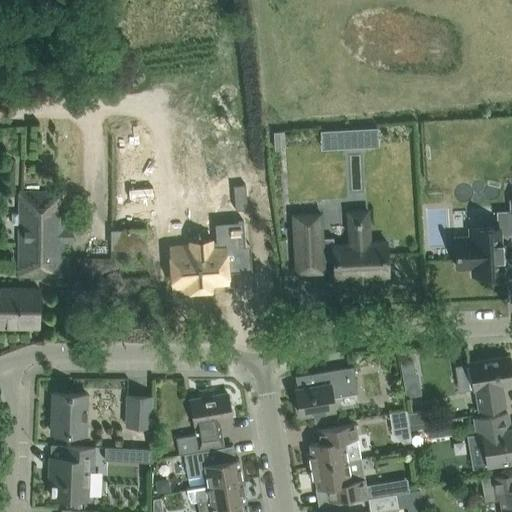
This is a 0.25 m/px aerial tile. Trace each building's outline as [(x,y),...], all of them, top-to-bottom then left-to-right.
[(376,128),(364,128),(365,146),(377,145),(376,128)] [(342,130),(330,130),(331,148),(343,147),(342,130)] [(235,209),(247,208),(245,184),(233,185),(235,209)] [(72,243),(73,227),(65,227),(65,192),(20,191),(18,275),(64,275),(64,242),(72,243)] [(511,238),(511,198),(510,199),(511,211),(497,212),(498,227),(470,228),(471,247),(456,247),(457,266),(471,265),(472,274),(502,272),(501,257),(502,257),(502,241),(500,241),(500,234),(511,234),(511,238)] [(290,212),(294,274),(326,272),(325,257),(332,256),(333,279),(353,278),(353,279),(370,278),(370,277),(388,275),(386,240),(370,241),(368,208),(347,210),(349,243),(324,245),(322,210),(290,212)] [(160,249),(161,277),(172,276),(172,281),(186,280),(186,275),(214,273),(212,241),(233,240),(231,215),(203,216),(204,237),(199,237),(199,235),(179,236),(180,248),(160,249)] [(146,229),(110,229),(110,249),(146,249),(146,229)] [(0,289),(0,324),(38,325),(38,290),(0,289)] [(478,409),(485,408),(505,405),(502,385),(511,382),(511,374),(509,355),(469,362),(473,381),(474,389),(475,389),(478,409)] [(413,361),(399,363),(401,375),(414,372),(413,361)] [(321,383),(295,387),(300,415),(314,413),(320,412),(334,409),(334,408),(332,396),(357,392),(356,385),(353,366),(319,371),(321,383)] [(86,393),(52,392),(51,432),(85,433),(86,393)] [(190,399),(194,419),(195,425),(197,425),(198,434),(176,438),(178,453),(184,453),(196,451),(196,447),(222,442),(220,430),(214,431),(213,422),(232,419),(227,393),(190,399)] [(127,395),(126,425),(150,426),(151,396),(127,395)] [(320,412),(314,413),(316,425),(339,421),(337,409),(334,409),(320,412)] [(409,424),(407,412),(406,412),(406,410),(389,412),(391,426),(409,424)] [(423,410),(407,412),(409,424),(424,421),(423,410)] [(487,464),(506,461),(511,459),(511,427),(509,428),(507,412),(487,415),(474,418),(478,441),(483,440),(487,464)] [(443,419),(427,421),(429,434),(445,432),(443,419)] [(360,457),(358,445),(354,422),(336,425),(317,429),(319,442),(309,444),(310,452),(306,453),(308,466),(360,457)] [(88,446),(84,446),(64,445),(63,457),(50,457),(49,471),(52,471),(52,497),(72,498),(79,498),(86,498),(88,469),(93,469),(94,447),(88,446)] [(104,446),(104,459),(115,459),(116,447),(104,446)] [(193,475),(206,473),(208,485),(242,479),(238,458),(228,459),(226,446),(196,451),(184,453),(187,476),(193,475)] [(366,493),(362,470),(360,457),(308,466),(311,480),(315,479),(316,487),(326,485),(329,499),(366,493)] [(502,511),(511,511),(511,471),(496,475),(480,477),(484,500),(500,497),(502,511)] [(237,511),(236,503),(246,501),(242,479),(208,485),(186,489),(190,501),(197,501),(199,511),(237,511)] [(423,511),(420,489),(405,491),(408,511),(423,511)] [(390,493),(372,496),(368,497),(370,511),(398,507),(396,492),(390,493)]
